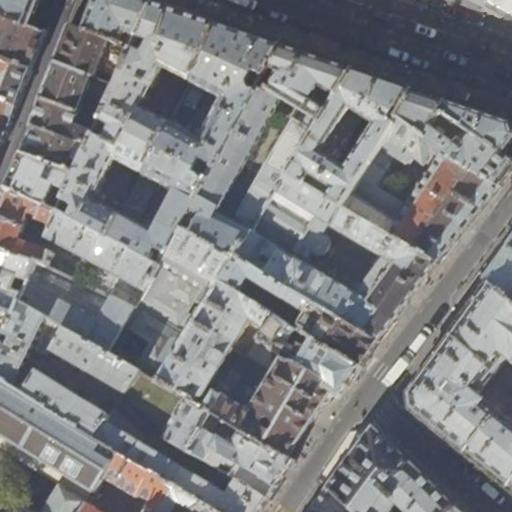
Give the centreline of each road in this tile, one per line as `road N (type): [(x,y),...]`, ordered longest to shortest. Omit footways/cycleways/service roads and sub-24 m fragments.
road 1 (secondary): [(280,0),(511,79)]
road 2 (residential): [(368,395),(511,202)]
road 3 (residential): [(69,0),(0,176)]
road 4 (residential): [(368,395),(494,511)]
road 5 (residential): [(288,511),(368,395)]
